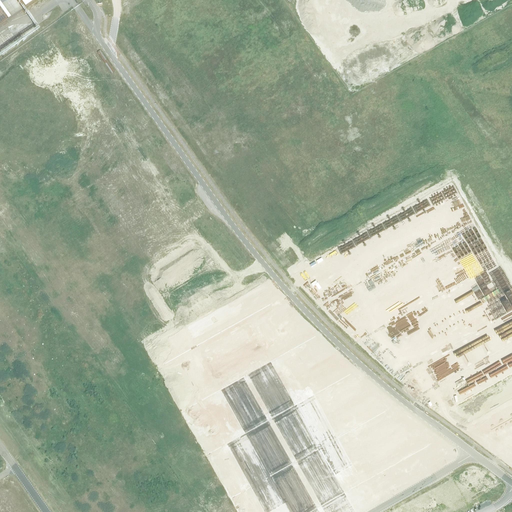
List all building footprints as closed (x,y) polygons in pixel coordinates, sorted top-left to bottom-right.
[(0,29),(9,23),(0,9),(0,29)] [(401,276),(408,289),(443,269),(436,256),(401,276)] [(446,274),(411,293),(418,306),(453,287),(446,274)] [(454,288),(419,308),(427,321),(461,301),(454,288)] [(363,320),(370,333),(405,314),(398,301),(363,320)] [(462,303),(428,323),(435,336),(470,316),(462,303)] [(406,315),(371,335),(379,348),(413,328),(406,315)] [(478,331),(471,318),(436,338),(443,351),(478,331)] [(414,330),(380,350),(387,363),(422,343),(414,330)] [(496,376),(511,366),(511,352),(490,365),(496,376)] [(468,392),(492,378),(486,368),(462,381),(468,392)] [(439,408),(462,395),(456,384),(433,398),(439,408)] [(452,412),(458,423),(482,409),(476,398),(452,412)] [(255,459),(317,418),(310,408),(244,451),(249,458),(253,456),(255,459)] [(355,417),(350,421),(356,428),(361,424),(355,417)] [(207,493),(224,481),(222,478),(239,466),(235,460),(204,482),(206,485),(203,487),(207,493)] [(196,490),(159,511),(184,511),(203,501),(196,490)]
